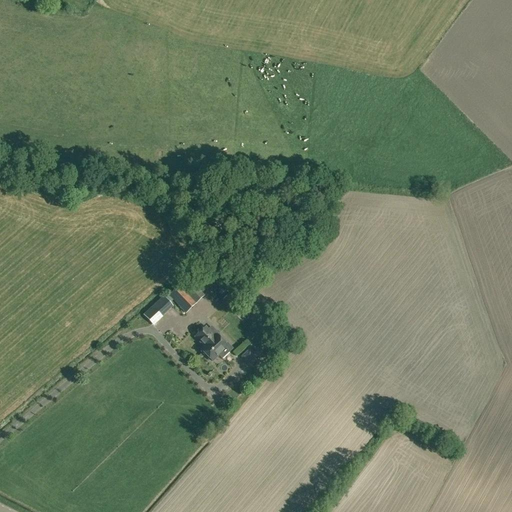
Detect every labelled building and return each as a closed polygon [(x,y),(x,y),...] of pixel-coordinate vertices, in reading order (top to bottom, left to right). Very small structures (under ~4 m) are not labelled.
[(185,313),(187,312),(196,303),(204,296),(194,286),(189,289),(183,282),(179,286),(169,296),(181,308),(185,313)] [(224,298),(233,308),(240,301),(237,299),(231,292),(224,298)] [(154,323),(172,307),(163,297),(146,313),(154,323)] [(209,330),(206,327),(195,337),(205,347),(218,334),(211,327),(209,330)] [(218,334),(201,350),(212,361),(219,355),(222,358),(232,349),(227,344),(226,345),(218,336),(219,335),(218,334)]
